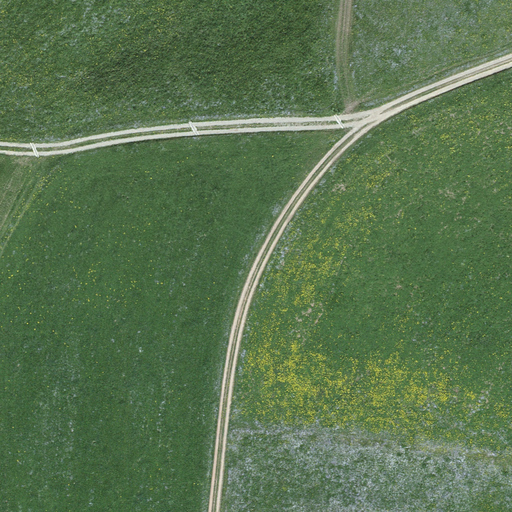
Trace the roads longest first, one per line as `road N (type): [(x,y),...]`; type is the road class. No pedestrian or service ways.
road 1 (track): [(360,122),(243,277),(214,511)]
road 2 (track): [(0,151),(360,122)]
road 3 (track): [(511,62),(360,122)]
road 4 (track): [(341,0),(343,88),(360,122)]
